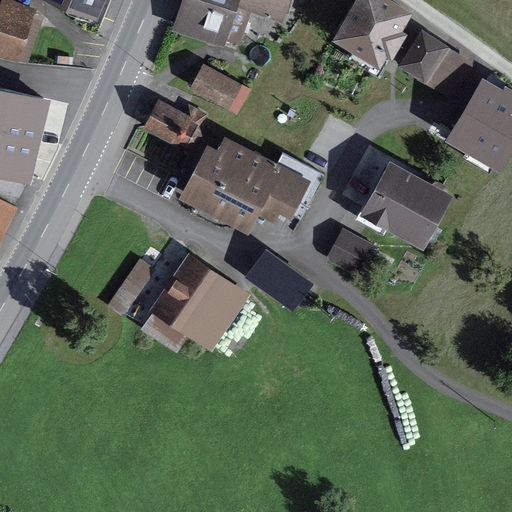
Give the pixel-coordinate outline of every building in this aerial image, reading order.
[(36,14),(38,10),(8,0),(0,0),(0,53),(27,64),(44,17),(36,14)] [(44,0),(65,13),(92,20),(101,0),(44,0)] [(289,0),(180,0),(171,25),(224,44),(226,37),(240,41),(251,9),(283,20),(289,0)] [(414,3),(409,0),(349,0),(331,30),(380,60),(387,48),(393,51),(409,24),(404,20),(414,3)] [(477,61),(422,24),(398,60),(453,96),(477,61)] [(248,86),(204,60),(191,83),(235,108),(248,86)] [(504,82),(483,69),(445,131),(468,145),(463,152),(490,169),(494,161),(501,165),(511,147),(511,81),(506,78),(504,82)] [(0,89),(0,179),(32,187),(52,102),(0,89)] [(185,110),(158,97),(146,121),(186,142),(195,139),(201,130),(201,121),(205,112),(188,103),(185,110)] [(312,176),(225,128),(218,141),(208,135),(178,189),(248,228),(259,209),(274,218),(280,206),(291,213),(312,176)] [(455,188),(390,151),(355,213),(385,230),(388,223),(424,244),(455,188)] [(0,245),(18,208),(0,199),(0,245)] [(384,247),(343,224),(328,250),(331,259),(367,279),(384,247)] [(315,276),(267,242),(245,272),(293,307),(315,276)] [(252,290),(190,247),(149,305),(153,308),(141,324),(177,348),(188,331),(211,347),(252,290)] [(124,313),(156,266),(140,255),(108,302),(124,313)]
